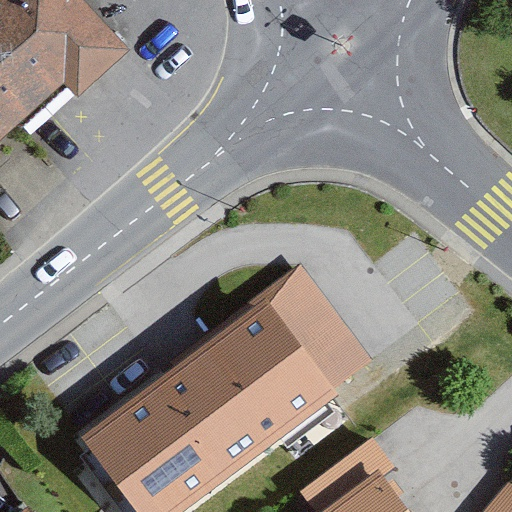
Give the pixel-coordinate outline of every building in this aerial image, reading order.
[(0,0),(0,133),(64,77),(79,94),(121,57),(129,50),(81,0),(0,0)] [(192,345),(82,428),(146,511),(168,511),(372,358),(301,265),(192,345)] [(372,440),(302,495),(315,511),(336,511),(384,476),(394,468),(380,450),(372,440)] [(410,511),(384,476),(336,511),(410,511)] [(511,511),(511,483),(487,511),(511,511)]
